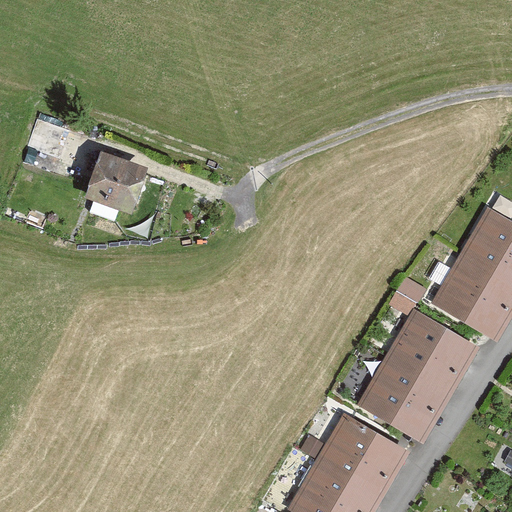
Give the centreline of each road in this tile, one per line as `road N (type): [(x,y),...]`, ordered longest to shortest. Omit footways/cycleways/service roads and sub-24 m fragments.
road 1 (track): [(511,95),(399,118),(291,161),(244,196)]
road 2 (residential): [(511,338),(396,511)]
